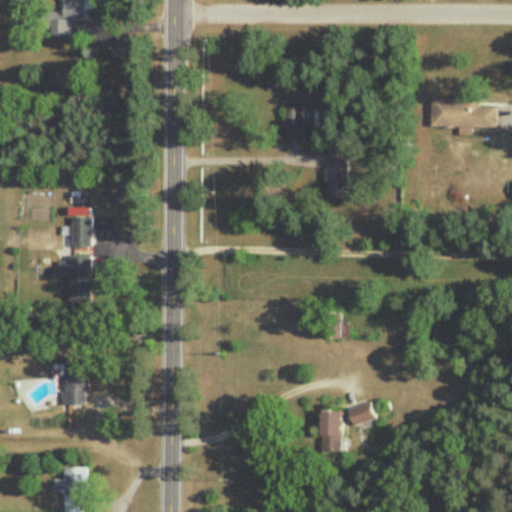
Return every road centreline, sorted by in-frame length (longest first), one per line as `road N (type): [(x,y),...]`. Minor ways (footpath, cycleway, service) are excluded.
road 1 (tertiary): [(171,511),(174,0)]
road 2 (residential): [(174,11),(511,9)]
